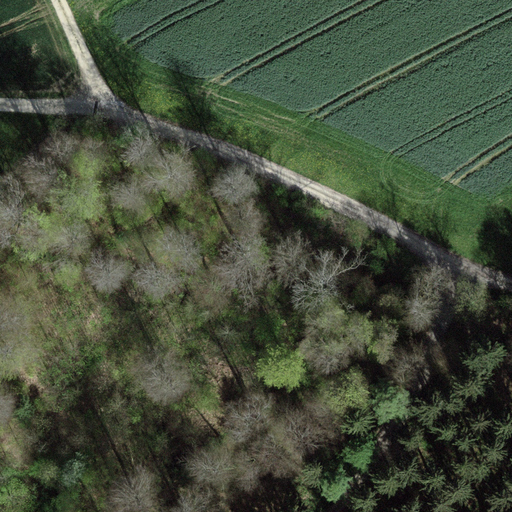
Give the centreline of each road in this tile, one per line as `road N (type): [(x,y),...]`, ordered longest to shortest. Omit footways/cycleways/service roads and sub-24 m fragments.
road 1 (track): [(105,111),(278,174),(454,265),(511,284)]
road 2 (track): [(454,265),(418,369),(334,511)]
road 3 (track): [(105,111),(56,0)]
